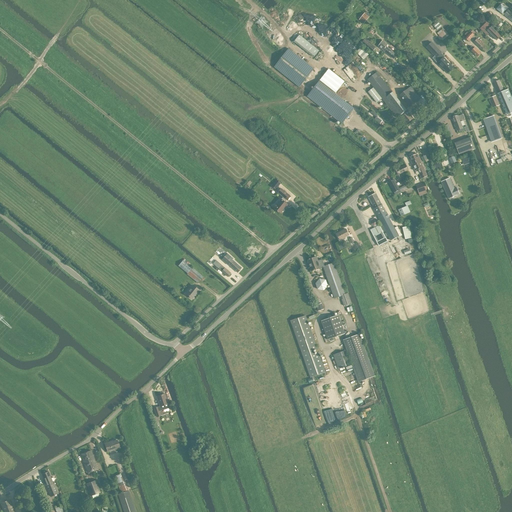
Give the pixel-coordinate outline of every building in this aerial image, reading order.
[(511,21),(511,13),(508,10),(507,11),(506,10),(507,9),(501,4),(497,9),(503,14),(504,12),(505,13),(504,14),(511,21)] [(365,13),(359,20),(364,23),(369,17),(368,16),(370,14),(366,11),(365,13)] [(502,21),(495,15),(493,18),(499,24),(502,21)] [(501,36),(499,34),(496,31),(488,24),(490,23),(486,19),(484,21),(486,23),(480,28),(487,35),(489,34),(496,41),(501,36)] [(439,23),(433,27),(441,37),(447,33),(439,23)] [(465,34),(466,36),(465,38),(468,41),(476,34),(472,30),(469,34),(467,32),(465,34)] [(294,42),(314,57),(319,50),(299,35),(294,42)] [(485,46),(478,38),(474,42),(482,50),(485,46)] [(374,50),(375,49),(365,40),(363,41),(374,50)] [(383,41),(378,47),(394,59),(397,55),(386,46),(388,44),(383,41)] [(426,47),(436,58),(441,53),(432,43),(426,47)] [(481,53),(474,47),(474,48),(471,46),(469,49),(477,57),(481,53)] [(361,47),(356,52),(360,56),(365,51),(361,47)] [(300,87),(314,69),(289,49),(274,67),(300,87)] [(443,55),(436,62),(437,63),(440,66),(441,66),(448,73),(453,68),(444,58),(445,57),(443,55)] [(397,118),(400,116),(407,124),(413,119),(376,72),(367,80),(374,88),(368,92),(377,103),(382,98),(397,118)] [(494,83),(503,104),(507,114),(511,112),(511,99),(508,90),(505,91),(504,89),(503,90),(499,80),(494,83)] [(308,96),(342,124),(354,109),(319,81),(308,96)] [(411,87),(400,95),(409,107),(420,98),(411,87)] [(490,98),(489,98),(493,108),(496,107),(499,105),(496,96),(495,96),(490,98)] [(377,115),(374,119),(380,124),(383,120),(377,115)] [(452,117),(457,131),(459,130),(460,132),(465,130),(464,126),(463,126),(458,115),(452,117)] [(493,116),(484,119),(491,142),(501,139),(493,116)] [(459,155),(465,152),(475,149),(471,137),(461,141),(455,143),(459,155)] [(418,154),(409,157),(416,172),(418,171),(421,179),(428,176),(418,154)] [(435,169),(443,166),(441,160),(433,163),(435,169)] [(398,179),(399,180),(401,179),(401,178),(402,177),(401,174),(405,171),(407,173),(409,172),(406,165),(394,171),(398,179)] [(450,178),(441,182),(449,198),(457,195),(459,194),(456,187),(454,188),(450,178)] [(272,186),(276,189),(281,183),(277,180),(272,186)] [(395,180),(389,182),(396,195),(413,186),(411,182),(399,188),(395,180)] [(420,196),(428,193),(425,183),(416,185),(420,196)] [(283,196),(282,196),(283,197),(281,199),(273,207),(281,214),(288,205),(284,202),(286,199),(288,201),(291,196),(282,189),(278,193),(283,196)] [(376,193),(369,197),(375,208),(374,209),(387,232),(384,234),(386,237),(388,236),(391,240),(399,236),(386,211),(382,204),(382,205),(376,193)] [(406,206),(398,210),(399,213),(401,216),(410,212),(408,206),(411,204),(412,204),(410,201),(405,203),(406,206)] [(371,220),(370,225),(374,227),(378,225),(379,221),(375,218),(371,220)] [(370,230),(379,246),(388,242),(379,225),(370,230)] [(403,228),(405,239),(412,238),(409,226),(403,228)] [(337,234),(340,240),(349,235),(346,229),(337,234)] [(233,259),(228,254),(222,260),(228,265),(229,264),(238,273),(242,268),(233,260),(233,259)] [(344,306),(352,303),(348,293),(345,294),(339,278),(338,272),(334,263),(326,265),(324,259),(319,260),(320,261),(318,261),(317,257),(307,260),(311,271),(321,268),(323,267),(334,298),(341,296),(344,306)] [(183,260),(178,266),(188,273),(187,274),(198,283),(203,277),(190,266),(183,260)] [(231,274),(225,268),(216,260),(213,264),(222,271),(228,277),(231,274)] [(315,283),(317,289),(324,290),(328,286),(326,280),(320,278),(315,283)] [(199,290),(193,285),(185,294),(192,299),(199,290)] [(291,321),(311,377),(326,372),(319,353),(315,354),(313,350),(318,348),(306,315),(291,321)] [(321,321),(328,340),(345,334),(338,315),(321,321)] [(359,382),(375,376),(360,334),(344,340),(359,382)] [(343,351),(334,355),(339,369),(349,365),(343,351)] [(159,396),(157,396),(158,400),(160,406),(158,407),(159,411),(169,408),(168,404),(165,394),(159,396)] [(167,410),(173,423),(178,420),(172,408),(167,410)] [(108,452),(120,448),(118,440),(110,443),(110,442),(105,444),(108,452)] [(81,454),(87,472),(97,469),(91,451),(81,454)] [(54,484),(49,472),(42,474),(51,496),(58,493),(54,483),(54,484)] [(90,496),(100,493),(96,480),(86,484),(90,496)] [(43,485),(39,487),(49,511),(53,510),(47,495),(43,485)] [(120,493),(118,494),(124,511),(135,511),(128,490),(127,491),(120,493)] [(14,511),(10,500),(0,503),(3,511),(14,511)]
